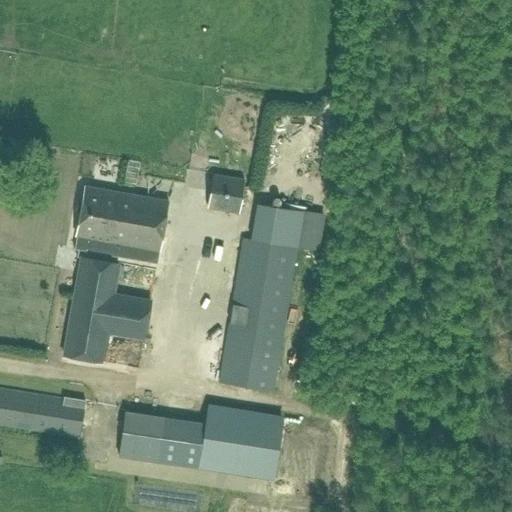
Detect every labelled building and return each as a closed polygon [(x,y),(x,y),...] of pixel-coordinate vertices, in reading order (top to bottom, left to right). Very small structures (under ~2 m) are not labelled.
[(238,214),(245,178),(212,173),(206,208),(238,214)] [(132,174),(127,193),(84,186),(75,236),(76,237),(74,248),(156,263),(168,201),(171,181),(132,174)] [(229,321),(218,381),(271,390),(296,247),(243,238),(232,304),(245,306),(242,323),(229,321)] [(106,331),(144,338),(149,339),(152,324),(147,323),(151,300),(113,293),(119,263),(81,256),(62,354),(100,361),(106,331)] [(0,423),(79,436),(85,400),(64,397),(63,399),(0,388),(0,423)] [(124,411),(118,455),(197,467),(203,423),(124,411)]
